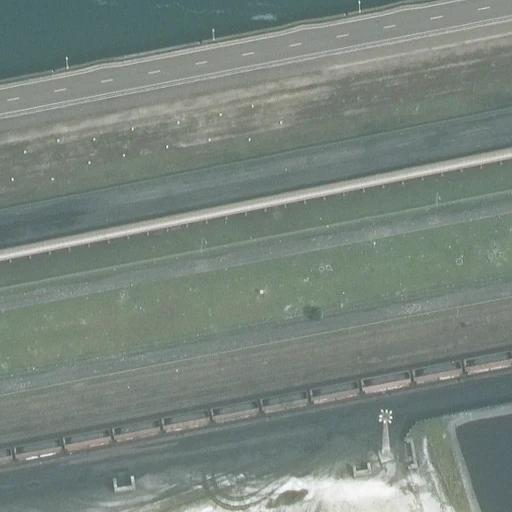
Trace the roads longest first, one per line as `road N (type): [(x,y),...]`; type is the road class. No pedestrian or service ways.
road 1 (unclassified): [(0,102),(511,3)]
road 2 (unknown): [(511,374),(0,471)]
